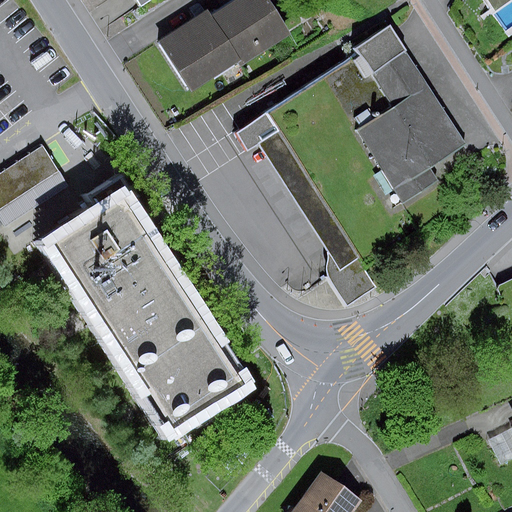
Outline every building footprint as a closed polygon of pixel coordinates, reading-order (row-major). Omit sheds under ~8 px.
[(270,0),(229,0),(213,11),(243,57),(247,64),(292,35),(270,0)] [(211,8),(159,40),(191,90),(243,57),(213,11),(211,8)] [(390,39),(323,84),(426,236),(493,191),(390,39)] [(323,84),(237,131),(248,147),(260,139),(327,245),(329,248),(329,252),(329,257),(327,261),(327,265),(326,270),(327,274),(348,306),(434,254),(426,236),(323,84)] [(41,135),(0,159),(0,207),(1,209),(62,171),(41,135)] [(253,392),(128,192),(55,237),(180,437),(253,392)] [(297,511),(352,511),(360,500),(322,475),(297,511)]
